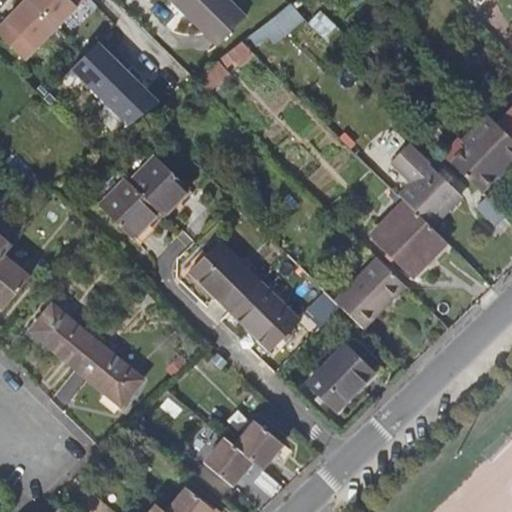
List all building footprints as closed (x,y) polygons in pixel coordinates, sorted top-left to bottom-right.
[(56,28),(27,0),(25,0),(0,26),(0,36),(24,60),(56,28)] [(83,0),(27,0),(56,28),(83,0)] [(173,0),(217,45),(246,18),(229,0),(173,0)] [(242,42),(248,48),(297,11),(290,5),(245,39),(242,42)] [(116,59),(99,42),(72,69),(101,98),(133,65),(121,54),(116,59)] [(248,48),(242,42),(227,53),(237,66),(254,53),(248,48)] [(144,76),(133,65),(101,98),(129,125),(159,101),(139,81),(144,76)] [(403,74),(393,85),(404,95),(414,85),(403,74)] [(511,110),(498,125),(511,138),(511,110)] [(453,164),(483,194),(501,176),(495,171),(508,158),(511,162),(511,138),(498,125),(489,116),(464,142),(469,147),(453,164)] [(356,153),(348,145),(340,152),(349,161),(344,166),(381,202),(394,190),(356,153)] [(449,184),(438,173),(416,152),(398,169),(413,183),(400,196),(406,202),(431,226),(461,195),(449,184)] [(159,212),(163,216),(189,190),(156,158),(130,184),(159,212)] [(442,169),(438,173),(449,184),(453,179),(442,169)] [(159,212),(130,184),(127,180),(100,206),(133,238),(159,212)] [(506,216),(487,197),(476,207),(495,226),(506,216)] [(431,226),(406,202),(372,236),(413,276),(447,242),(431,226)] [(0,260),(3,257),(11,247),(0,237),(0,260)] [(231,310),(259,282),(218,242),(191,271),(231,310)] [(0,260),(0,304),(5,309),(30,278),(3,257),(0,260)] [(341,306),(365,330),(407,287),(380,260),(338,303),(341,306)] [(259,282),(231,310),(253,332),(272,350),(299,322),(259,282)] [(76,369),(98,342),(52,305),(31,331),(76,369)] [(98,342),(76,369),(121,406),(126,400),(143,380),(98,342)] [(307,384),(336,413),(375,372),(346,344),(314,377),(307,384)] [(234,445),(251,459),(261,467),(283,443),(256,422),(234,445)] [(234,445),(224,437),(204,462),(231,484),(251,459),(234,445)] [(211,511),(215,509),(188,487),(167,511),(211,511)]
